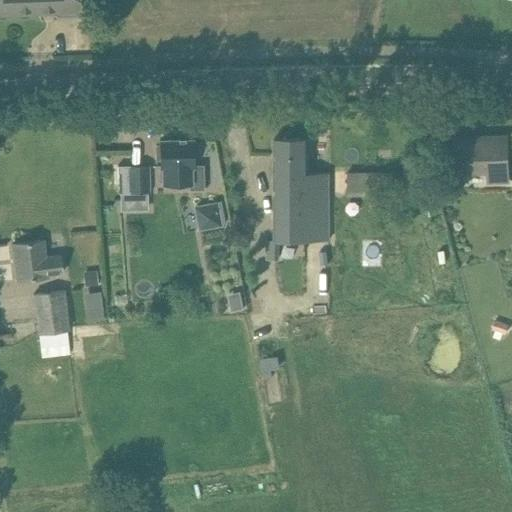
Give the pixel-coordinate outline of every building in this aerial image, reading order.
[(0,0),(0,14),(42,13),(42,11),(53,10),(53,12),(78,11),(77,0),(0,0)] [(508,182),(507,137),(456,138),(457,172),(489,171),(489,182),(508,182)] [(309,138),(274,138),(275,240),(276,240),(320,240),(329,240),(329,173),(309,173),(309,138)] [(160,145),(156,146),(156,159),(160,159),(160,167),(162,167),(163,185),(190,184),(190,189),(203,189),(202,166),(193,166),(192,140),(179,140),(160,140),(160,145)] [(27,176),(0,177),(0,234),(30,233),(29,224),(46,223),(45,213),(65,211),(66,233),(89,232),(88,198),(82,199),(79,146),(37,149),(39,182),(27,182),(27,176)] [(129,165),(119,165),(119,193),(121,193),(122,209),(149,209),(149,192),(150,192),(151,192),(150,165),(129,165)] [(224,225),(220,203),(195,208),(199,229),(224,225)] [(44,241),(12,244),(16,280),(48,277),(48,275),(62,274),(60,255),(46,257),(44,241)] [(97,269),(84,272),(87,285),(100,282),(97,269)] [(87,319),(105,318),(104,290),(86,291),(87,319)] [(63,291),(34,295),(39,332),(68,329),(63,291)] [(241,297),(229,299),(232,311),(244,309),(241,297)] [(356,357),(437,354),(435,307),(354,310),(356,357)] [(270,370),(263,371),(264,379),(272,378),(270,370)] [(407,374),(358,375),(359,412),(408,411),(407,374)] [(360,511),(337,381),(288,390),(309,511),(360,511)]
